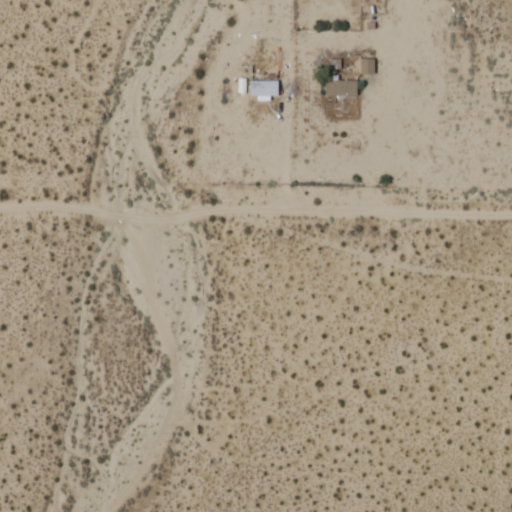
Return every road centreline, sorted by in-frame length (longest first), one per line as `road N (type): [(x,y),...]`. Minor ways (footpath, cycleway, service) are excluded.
road 1 (tertiary): [(0,204),(511,216)]
road 2 (residential): [(511,183),(0,177)]
